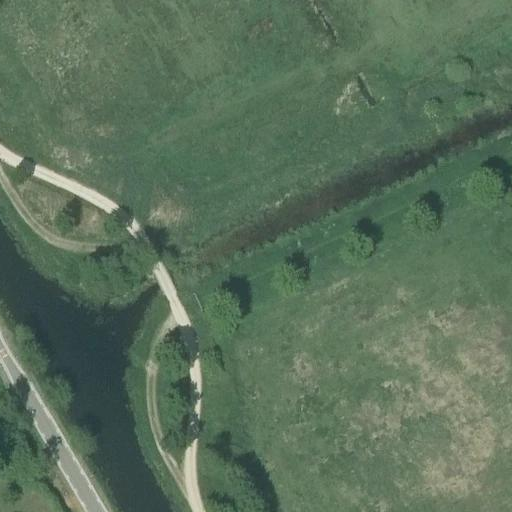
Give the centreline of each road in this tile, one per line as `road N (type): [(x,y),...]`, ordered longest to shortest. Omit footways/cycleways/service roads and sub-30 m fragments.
road 1 (unclassified): [(0,154),(114,212),(148,255),(187,337),(188,472),(197,511)]
road 2 (tertiary): [(95,511),(0,350)]
